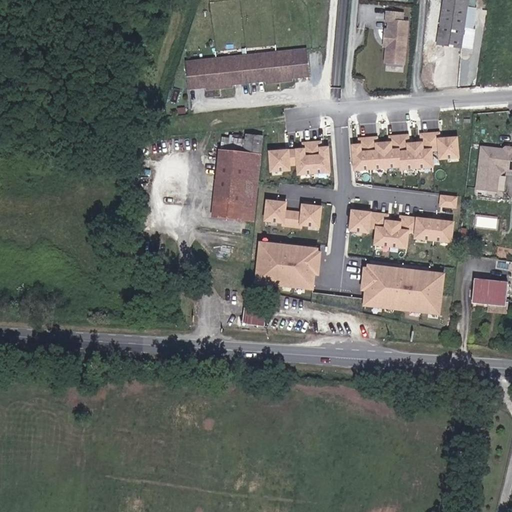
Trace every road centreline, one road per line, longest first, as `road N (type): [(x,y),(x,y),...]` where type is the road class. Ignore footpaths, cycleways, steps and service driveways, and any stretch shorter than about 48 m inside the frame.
road 1 (secondary): [(511,369),(0,336)]
road 2 (residential): [(338,110),(511,97)]
road 3 (unknown): [(198,349),(217,288),(195,259),(205,211)]
